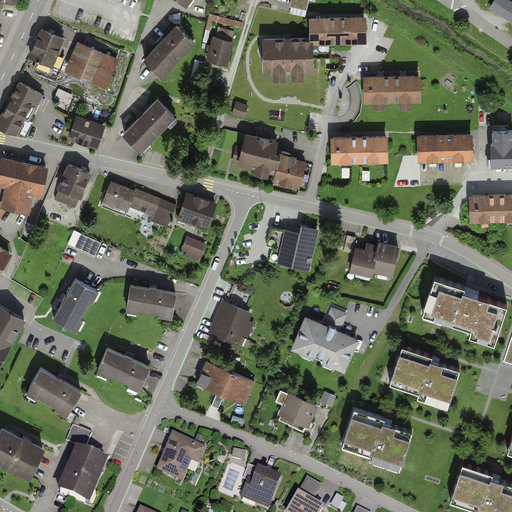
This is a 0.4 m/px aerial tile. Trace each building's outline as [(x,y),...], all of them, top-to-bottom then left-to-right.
[(0,0),(0,15),(1,15),(2,0),(8,0),(19,1),(19,0),(0,0)] [(308,0),(293,0),(292,6),(307,10),(308,0)] [(511,21),(511,2),(508,0),(493,0),(489,7),(511,23),(511,21)] [(365,17),(311,18),(312,38),(264,39),(264,72),(313,71),(312,56),(330,56),(330,41),(366,40),(365,17)] [(193,41),(177,25),(145,59),(161,75),(193,41)] [(66,38),(43,28),(31,57),(40,61),(36,70),(56,79),(64,61),(58,58),(66,38)] [(236,42),(216,36),(208,60),(228,66),(236,42)] [(120,58),(79,42),(67,72),(107,88),(120,58)] [(418,76),(365,77),(366,99),(419,98),(418,76)] [(42,94),(20,82),(0,118),(0,126),(16,133),(24,117),(28,119),(42,94)] [(72,95),(59,89),(55,97),(68,103),(72,95)] [(158,99),(124,133),(141,149),(175,115),(158,99)] [(249,106),(237,102),(233,115),(245,119),(249,106)] [(104,125),(77,116),(70,137),(96,146),(104,125)] [(492,165),(511,164),(511,125),(491,126),(492,165)] [(276,143),(246,135),(243,148),(238,147),(234,161),(276,171),(274,180),(299,186),(305,161),(290,157),(291,154),(274,149),(276,143)] [(471,135),(420,136),(421,158),(472,157),(471,135)] [(386,136),(333,138),(334,160),(387,159),(386,136)] [(50,165),(2,157),(0,170),(0,187),(5,188),(3,196),(2,205),(10,207),(31,210),(34,191),(45,193),(50,165)] [(94,172),(71,163),(56,199),(79,208),(94,172)] [(134,191),(111,182),(102,206),(125,215),(130,202),(147,209),(146,211),(154,214),(152,218),(167,225),(175,205),(134,189),(134,191)] [(215,203),(188,194),(178,221),(186,223),(188,217),(208,225),(215,203)] [(511,194),(472,195),(473,218),(511,217),(511,194)] [(2,205),(3,196),(0,200),(0,221),(10,207),(2,205)] [(300,232),(272,226),(267,246),(275,248),(272,260),(308,268),(317,228),(301,225),(300,232)] [(81,233),(75,246),(95,256),(101,243),(81,233)] [(346,235),(338,233),(335,248),(342,250),(346,235)] [(356,237),(348,236),(344,251),(352,252),(356,237)] [(369,247),(357,244),(353,262),(350,271),(374,277),(375,271),(393,276),(401,244),(382,239),(381,245),(371,242),(369,247)] [(205,245),(193,240),(188,255),(199,259),(205,245)] [(0,273),(14,254),(0,243),(0,273)] [(496,336),(507,303),(463,290),(465,284),(435,275),(425,306),(445,313),(443,319),(496,336)] [(100,289),(77,277),(55,318),(78,330),(100,289)] [(178,293),(133,286),(129,311),(174,318),(178,293)] [(254,312),(225,298),(209,332),(237,346),(243,335),(249,337),(256,323),(250,320),(254,312)] [(0,364),(25,321),(0,307),(0,364)] [(326,324),(309,316),(293,349),(346,374),(362,340),(341,330),(348,315),(333,308),(326,324)] [(154,365),(110,347),(100,372),(144,389),(154,365)] [(403,347),(390,384),(420,394),(418,398),(448,408),(460,371),(432,361),(433,357),(403,347)] [(256,382),(209,360),(198,383),(245,405),(256,382)] [(85,390),(44,365),(29,391),(69,416),(85,390)] [(326,389),(322,399),(333,403),(337,393),(326,389)] [(320,404),(289,392),(281,415),(311,427),(320,404)] [(354,409),(342,446),(372,455),(370,460),(400,469),(412,432),(383,423),(385,418),(354,409)] [(46,445),(5,426),(0,436),(0,462),(32,477),(46,445)] [(207,448),(175,434),(159,470),(184,481),(193,461),(200,465),(207,448)] [(243,452),(234,450),(232,458),(241,460),(243,452)] [(110,462),(78,451),(62,494),(94,506),(110,462)] [(463,463),(451,500),(481,509),(479,511),(511,511),(511,483),(492,477),(494,473),(463,463)] [(284,477),(260,467),(259,470),(251,467),(246,481),(249,482),(243,497),(271,508),(284,477)] [(323,488),(308,479),(289,511),(325,511),(326,511),(314,504),(323,488)] [(343,500),(337,497),(333,505),(338,508),(343,500)]
